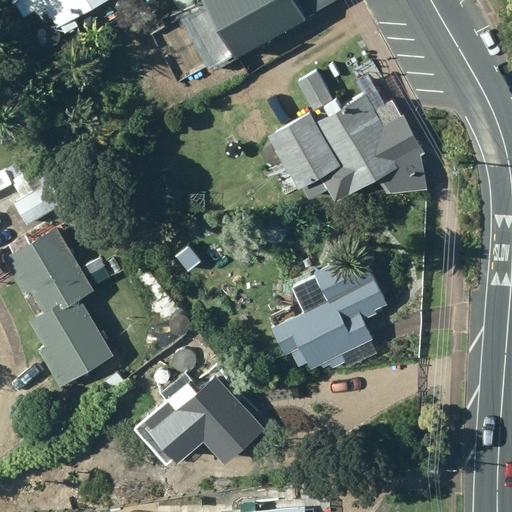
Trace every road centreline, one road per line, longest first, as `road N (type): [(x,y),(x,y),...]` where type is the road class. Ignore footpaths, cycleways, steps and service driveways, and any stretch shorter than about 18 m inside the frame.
road 1 (secondary): [(511,245),(507,157),(484,92),(427,0)]
road 2 (secondary): [(499,511),(511,253)]
